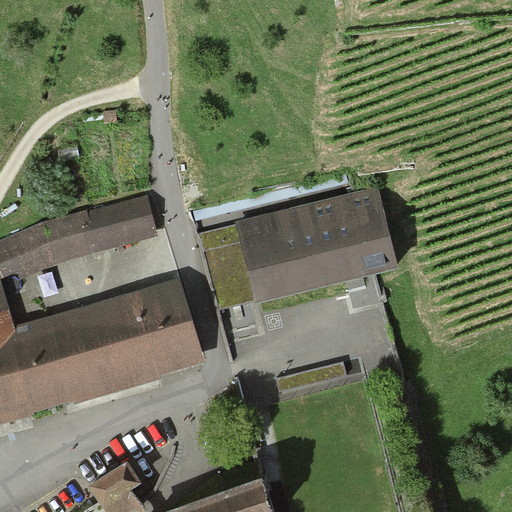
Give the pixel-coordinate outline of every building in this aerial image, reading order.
[(376,191),(234,228),(253,301),(255,309),(397,272),(376,191)] [(145,199),(44,226),(0,243),(0,278),(4,288),(58,264),(155,240),(145,199)] [(217,310),(253,301),(234,228),(199,237),(217,310)] [(203,364),(180,286),(166,290),(15,335),(0,288),(0,422),(73,402),(75,408),(163,382),(161,377),(203,364)] [(339,366),(274,381),(277,392),(341,376),(339,366)] [(127,466),(89,489),(103,511),(134,511),(141,508),(130,492),(139,486),(127,466)] [(273,511),(263,481),(173,511),(273,511)]
